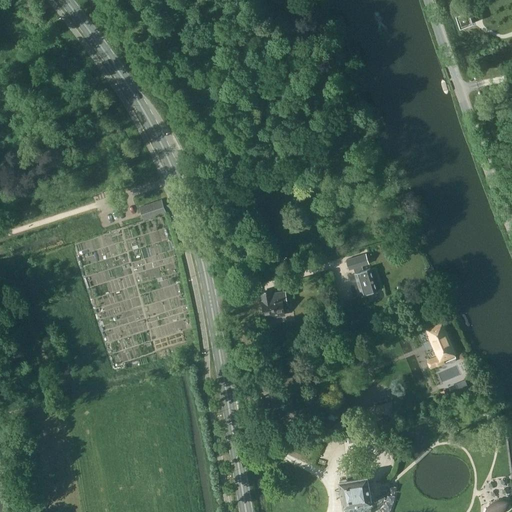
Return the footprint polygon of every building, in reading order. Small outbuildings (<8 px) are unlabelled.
[(469,10),(456,15),(460,28),(474,24),(469,10)] [(166,214),(162,200),(140,208),(142,215),(144,221),(166,214)] [(366,254),(346,260),(349,270),(355,268),(362,266),(369,264),(366,254)] [(362,266),(355,268),(357,272),(355,273),(362,295),(377,291),(374,280),(378,279),(375,268),(370,269),(370,268),(363,270),(362,266)] [(271,291),(261,292),(263,302),(265,319),(284,315),(282,301),(286,300),(285,291),(271,294),(271,291)] [(455,358),(441,324),(427,330),(438,357),(427,362),(426,363),(427,365),(427,366),(428,366),(429,367),(430,369),(449,361),(450,362),(451,362),(452,362),(454,361),(455,360),(455,358)] [(393,402),(370,407),(373,424),(397,419),(393,402)] [(368,476),(339,481),(341,493),(343,504),(345,504),(370,500),(371,500),(368,476)] [(487,511),(486,511),(502,511),(505,511),(506,508),(508,506),(509,503),(510,500),(507,500),(504,499),(501,500),(498,500),(496,501),(493,503),(491,505),(489,507),(488,509),(487,511)] [(370,500),(345,504),(346,511),(371,511),(372,511),(371,506),(370,500)]
